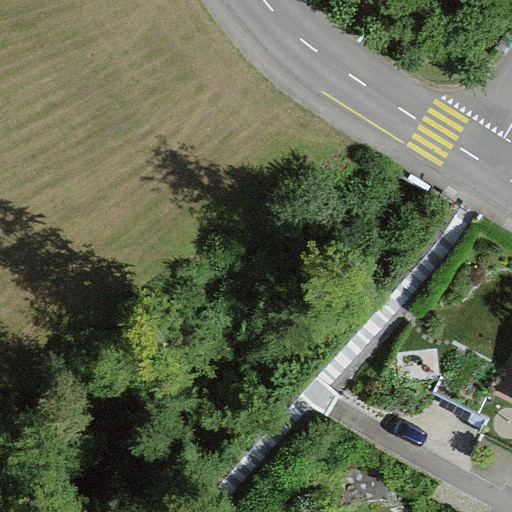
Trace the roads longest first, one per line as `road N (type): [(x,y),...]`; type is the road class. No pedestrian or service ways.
road 1 (unclassified): [(279,0),(349,73),(486,164)]
road 2 (residential): [(511,506),(364,425)]
